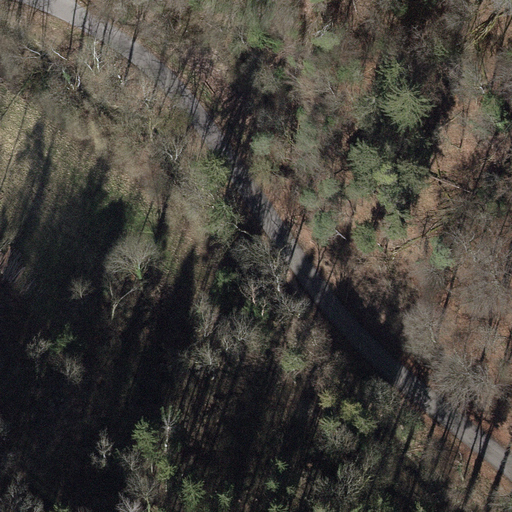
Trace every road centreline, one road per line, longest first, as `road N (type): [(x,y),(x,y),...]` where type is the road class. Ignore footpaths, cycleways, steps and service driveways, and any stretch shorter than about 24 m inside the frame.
road 1 (unclassified): [(511,467),(382,358),(278,231)]
road 2 (tertiary): [(47,0),(159,72),(238,165),(278,231)]
